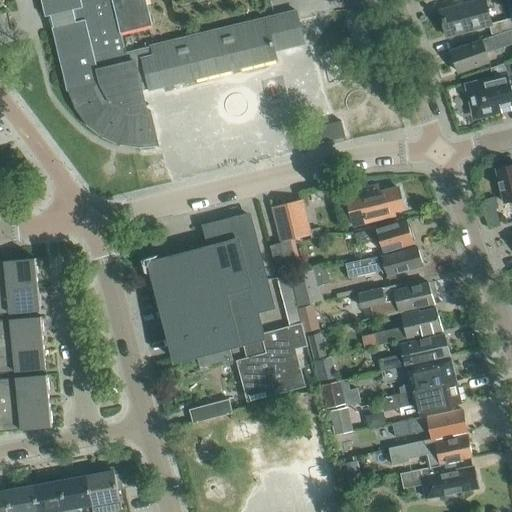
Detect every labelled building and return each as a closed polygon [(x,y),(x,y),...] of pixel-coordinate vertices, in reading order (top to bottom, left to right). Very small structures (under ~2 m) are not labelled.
[(41,0),(45,16),(49,15),(52,27),(67,91),(74,108),(86,125),(101,137),(119,146),(120,146),(139,149),(159,147),(160,147),(151,111),(150,111),(145,90),(150,89),(150,90),(277,59),(275,50),(304,43),(296,11),(275,16),(274,16),(126,52),(121,33),(152,25),(146,0),(41,0)] [(492,33),(511,28),(511,22),(511,19),(492,24),(485,0),(480,0),(440,11),(446,36),(490,25),(492,33)] [(511,30),(511,29),(451,50),(459,73),(489,62),(486,54),(511,45),(511,30)] [(478,117),(511,108),(511,93),(505,63),(492,68),(494,78),(467,84),(474,114),(478,117)] [(337,122),(318,127),(322,142),(341,137),(337,122)] [(511,165),(496,169),(504,202),(511,200),(511,165)] [(377,180),(344,188),(353,223),(354,222),(405,209),(398,187),(380,192),(377,180)] [(496,198),(485,201),(491,227),(500,225),(496,209),(499,209),(496,198)] [(314,234),(308,210),(280,218),(286,241),(314,234)] [(273,306),(249,215),(220,223),(222,231),(210,234),(213,246),(150,263),(176,360),(198,355),(230,346),(243,343),(264,337),(262,333),(257,311),(273,306)] [(384,252),(413,243),(407,220),(378,229),(377,227),(355,234),(358,244),(380,238),(384,252)] [(301,270),(292,239),(286,241),(271,245),(280,277),(301,270)] [(417,247),(383,256),(382,255),(345,263),(349,278),(386,269),(388,275),(423,266),(417,247)] [(0,287),(38,284),(36,258),(0,261),(0,287)] [(316,268),(289,276),(298,307),(313,303),(324,300),(316,268)] [(435,303),(428,282),(396,290),(395,285),(381,289),(381,288),(359,294),(365,319),(435,303)] [(0,314),(41,310),(38,284),(0,287),(0,314)] [(320,328),(313,303),(298,307),(302,323),(304,333),(320,328)] [(404,314),(406,326),(374,333),(377,346),(409,338),(443,330),(436,308),(419,312),(419,311),(404,314)] [(0,346),(44,342),(42,316),(0,319),(0,346)] [(296,349),(308,346),(304,333),(302,323),(290,326),(262,333),(264,337),(243,343),(247,358),(238,360),(249,401),(306,387),(296,349)] [(327,357),(321,332),(308,336),(315,360),(327,357)] [(362,336),(365,348),(377,346),(374,333),(362,336)] [(378,359),(381,371),(450,355),(444,334),(401,344),(404,353),(378,359)] [(0,372),(47,368),(44,342),(0,346),(0,372)] [(230,346),(198,355),(202,372),(235,363),(230,346)] [(338,377),(332,356),(327,358),(327,357),(315,360),(313,361),(319,382),(338,377)] [(457,380),(451,359),(417,367),(406,369),(410,384),(399,387),(401,393),(457,380)] [(0,405),(50,400),(47,374),(0,378),(0,405)] [(324,384),(329,407),(345,404),(340,380),(324,384)] [(462,402),(457,380),(401,393),(381,398),(384,411),(418,403),(420,412),(462,402)] [(229,399),(202,406),(206,420),(233,413),(229,399)] [(0,431),(52,427),(50,400),(0,405),(0,431)] [(354,432),(349,409),(331,412),(336,436),(354,432)] [(420,417),(392,423),(395,437),(431,429),(432,439),(436,438),(467,431),(463,409),(463,410),(428,417),(420,419),(420,417)] [(368,427),(384,424),(381,414),(366,417),(368,427)] [(432,439),(390,447),(393,465),(410,461),(410,458),(427,455),(429,466),(440,464),(472,457),(468,435),(436,441),(436,438),(432,439)] [(346,484),(361,481),(357,462),(343,465),(346,484)] [(478,488),(474,466),(442,472),(441,465),(400,473),(403,488),(423,484),(426,498),(478,488)] [(87,475),(93,504),(93,511),(99,511),(106,511),(104,502),(120,499),(118,489),(124,488),(121,473),(115,474),(115,470),(87,475)] [(93,504),(87,475),(61,480),(66,511),(78,511),(77,507),(93,504)] [(66,511),(61,480),(34,485),(38,511),(51,511),(65,509),(65,511),(66,511)] [(38,511),(34,485),(7,490),(10,511),(38,511)] [(10,511),(7,490),(0,491),(0,511),(10,511)] [(327,499),(331,511),(344,511),(346,511),(340,494),(327,499)]
